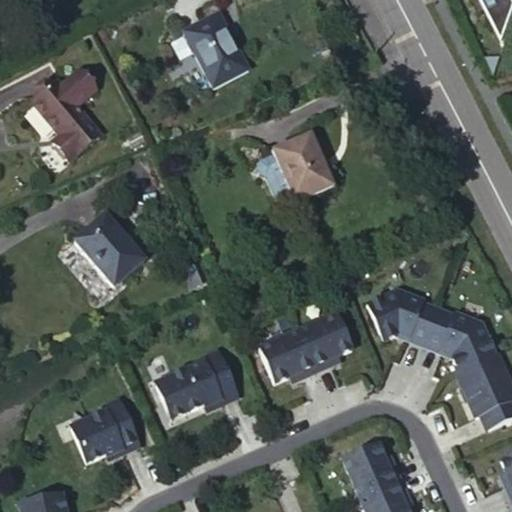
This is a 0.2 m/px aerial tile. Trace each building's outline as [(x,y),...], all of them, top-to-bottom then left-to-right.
[(212,89),(245,70),(227,37),(225,37),(213,14),(181,32),(212,89)] [(57,90),(53,85),(30,103),(58,137),(50,143),(66,163),(97,137),(73,109),(92,93),(77,73),(57,90)] [(290,200),(291,204),(331,187),(330,184),(333,179),(326,165),(321,164),(308,134),(269,150),(271,154),(290,200)] [(275,205),(290,200),(271,154),(257,160),(254,167),(257,174),(263,177),(275,205)] [(110,289),(140,263),(101,218),(71,246),(110,289)] [(365,308),(381,344),(397,337),(423,347),(437,312),(422,306),(423,303),(396,293),(365,308)] [(437,312),(423,347),(450,358),(457,373),(494,357),(480,326),(453,315),(452,317),(437,312)] [(313,374),(337,363),(336,358),(351,352),(335,317),(296,335),(313,374)] [(256,352),(272,387),(287,380),(289,384),(313,374),(296,335),(256,352)] [(200,364),(202,367),(217,359),(213,353),(198,360),(200,364)] [(479,418),(486,433),(511,420),(511,391),(496,356),(494,357),(457,373),(454,374),(462,392),(464,391),(469,401),(466,402),(474,420),(479,418)] [(167,382),(153,389),(166,414),(170,423),(201,408),(202,410),(218,402),(217,400),(232,392),(217,359),(202,367),(200,364),(166,381),(167,382)] [(218,402),(202,410),(204,414),(235,399),(232,392),(217,400),(218,402)] [(119,412),(117,406),(102,413),(103,416),(104,418),(119,412)] [(103,416),(69,432),(86,467),(103,459),(105,461),(121,454),(120,452),(135,445),(119,412),(104,418),(103,416)] [(135,445),(120,452),(121,454),(122,457),(137,450),(135,445)] [(342,461),(360,499),(399,483),(388,458),(384,460),(377,445),(342,461)] [(505,476),(501,477),(511,503),(511,502),(511,454),(498,460),(505,476)] [(409,507),(399,483),(360,499),(364,511),(406,511),(405,509),(409,507)] [(56,511),(53,495),(11,505),(12,511),(56,511)]
